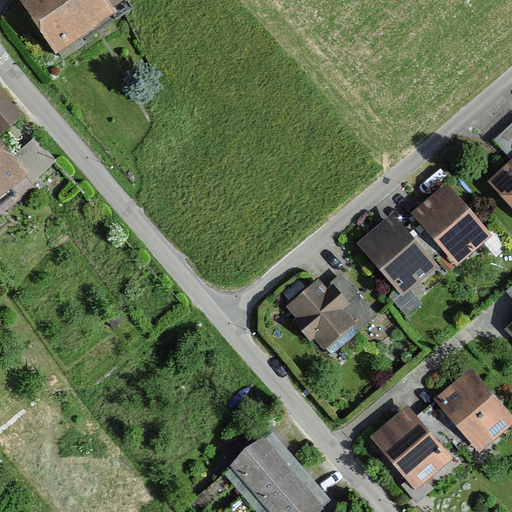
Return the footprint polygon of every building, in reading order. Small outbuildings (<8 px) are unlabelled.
[(21,0),(58,54),(117,14),(113,8),(124,0),(21,0)] [(0,197),(27,176),(0,139),(0,134),(23,118),(0,91),(0,197)] [(511,158),(511,160),(488,182),(511,207),(511,123),(494,140),(511,158)] [(37,134),(14,152),(35,178),(58,159),(37,134)] [(412,214),(418,220),(412,225),(437,254),(443,249),(458,265),(492,235),(446,183),(412,214)] [(391,214),(357,244),(403,296),(437,265),(432,259),(437,254),(412,225),(406,230),(391,214)] [(318,278),(287,306),(297,317),(292,321),(310,341),(315,337),(331,355),(376,315),(340,275),(326,287),(318,278)] [(511,425),(511,416),(470,368),(435,398),(442,406),(433,414),(453,437),(461,447),(469,440),(480,452),(511,425)] [(417,419),(406,406),(371,436),(416,489),(452,459),(442,447),(453,437),(433,414),(429,409),(417,419)] [(264,439),(230,468),(267,511),(320,511),(324,509),(264,439)]
